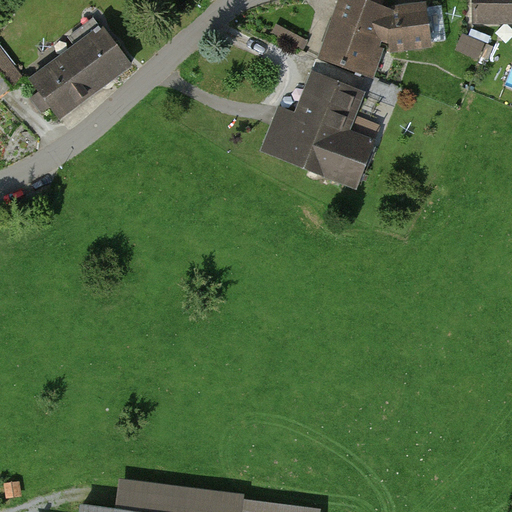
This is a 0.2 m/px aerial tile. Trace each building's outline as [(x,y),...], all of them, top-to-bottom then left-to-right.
[(429,8),(391,10),(362,0),(340,0),(319,58),(371,77),(380,51),(432,47),(429,8)] [(511,0),(466,0),(469,26),(511,22),(511,0)] [(30,79),(61,120),(137,63),(107,23),(30,79)] [(0,95),(22,79),(0,50),(0,95)] [(276,108),(263,151),(363,182),(377,139),(352,131),(365,91),(310,74),(298,114),(276,108)] [(330,511),(331,509),(124,486),(121,511),(110,511),(82,509),(81,511),(330,511)]
